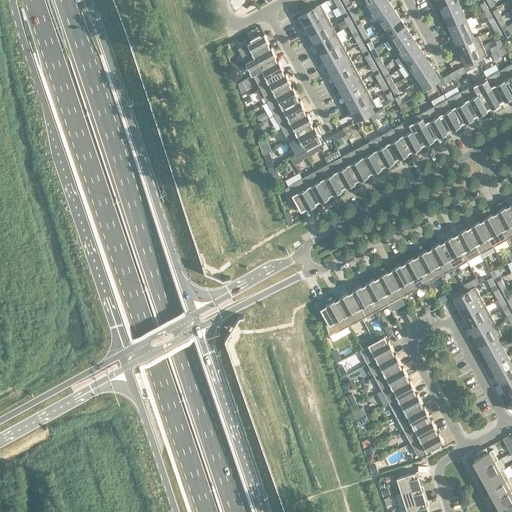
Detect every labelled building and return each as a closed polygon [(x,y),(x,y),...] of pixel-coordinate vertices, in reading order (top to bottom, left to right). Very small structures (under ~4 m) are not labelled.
[(389,1),(387,0),(372,0),(364,5),(365,6),(369,3),(374,11),(389,1)] [(459,0),(458,0),(441,7),(445,17),(462,10),(458,1),(459,0)] [(394,10),(389,1),(374,11),(379,19),(375,22),(394,10)] [(488,9),(484,2),(484,3),(481,5),(480,4),(484,11),(488,9)] [(326,13),(320,3),(300,15),(301,16),(299,17),(304,25),(326,13)] [(346,12),(342,4),(338,7),(342,15),(341,14),(345,11),(346,12)] [(347,7),(351,14),(355,12),(351,4),(351,5),(351,6),(347,8),(347,7)] [(493,11),(492,11),(497,19),(501,16),(497,8),(497,10),(493,12),(493,11)] [(492,16),(488,9),(484,11),(488,19),(488,18),(487,17),(491,15),(492,16)] [(400,18),(394,10),(375,22),(381,31),(400,18)] [(466,19),(462,10),(445,17),(449,26),(466,19)] [(359,19),(355,12),(351,14),(355,21),(354,20),(358,18),(359,19)] [(331,23),(326,13),(304,25),(309,35),(331,23)] [(352,23),(348,16),(348,17),(344,19),(344,18),(348,26),(352,23)] [(505,24),(501,16),(497,19),(501,26),(501,25),(505,23),(505,24)] [(406,27),(400,18),(381,31),(387,40),(406,27)] [(470,28),(466,19),(449,26),(454,36),(470,28)] [(498,27),(494,20),(494,21),(490,23),(490,22),(494,29),(498,27)] [(357,25),(356,25),(360,32),(365,30),(361,22),(360,22),(361,24),(357,26),(357,25)] [(336,32),(331,23),(309,35),(314,44),(336,32)] [(357,31),(352,23),(348,26),(352,34),(352,32),(356,30),(356,31),(357,31)] [(412,35),(406,27),(387,40),(393,48),(412,35)] [(502,34),(498,27),(494,29),(498,36),(497,35),(501,33),(502,34)] [(474,37),(470,28),(454,36),(458,45),(479,36),(478,35),(474,37)] [(503,30),(507,38),(511,36),(507,28),(508,29),(504,31),(503,30)] [(369,37),(365,30),(360,32),(364,39),(365,39),(364,38),(368,36),(368,37),(369,37)] [(341,42),(336,32),(314,44),(319,54),(341,42)] [(269,43),(264,34),(260,36),(260,35),(251,39),(252,41),(238,48),(246,62),(272,47),(268,49),(266,45),(269,43)] [(363,42),(358,35),(359,36),(355,38),(354,37),(358,45),(363,42)] [(417,44),(412,35),(393,48),(398,57),(417,44)] [(483,45),(479,36),(458,45),(462,54),(483,45)] [(503,46),(499,39),(500,40),(496,42),(495,41),(499,49),(503,46)] [(366,43),(370,50),(374,48),(370,40),(370,41),(371,42),(367,44),(366,43)] [(347,51),(341,42),(319,54),(324,63),(347,51)] [(367,50),(363,42),(358,45),(363,53),(363,52),(362,51),(366,49),(367,50)] [(423,52),(417,44),(398,57),(404,65),(423,52)] [(487,55),(483,45),(462,54),(462,55),(461,56),(464,63),(465,62),(466,64),(487,55)] [(277,56),(272,47),(246,62),(253,75),(279,61),(279,60),(276,62),(273,58),(277,56)] [(378,55),(374,48),(370,50),(374,57),(374,56),(378,54),(378,55)] [(352,61),(347,51),(324,63),(330,73),(352,61)] [(428,61),(423,52),(404,65),(409,74),(428,61)] [(373,62),(369,54),(369,55),(365,57),(365,56),(364,56),(369,64),(373,62)] [(376,61),(380,68),(384,66),(380,59),(381,60),(377,62),(376,61)] [(284,69),(279,61),(253,75),(260,88),(286,74),(286,73),(283,75),(280,71),(284,69)] [(357,70),(352,61),(330,73),(335,82),(357,70)] [(434,69),(428,61),(409,74),(415,82),(434,69)] [(377,69),(373,62),(369,64),(373,72),(373,71),(377,68),(377,69)] [(511,62),(499,70),(511,93),(511,62)] [(388,73),(384,66),(380,68),(384,75),(384,74),(388,72),(388,73)] [(435,70),(434,69),(415,82),(421,91),(440,78),(439,77),(440,76),(436,70),(435,70)] [(362,80),(357,70),(335,82),(340,92),(362,80)] [(455,70),(450,72),(453,78),(458,75),(455,70)] [(511,96),(511,93),(499,70),(486,77),(500,103),(501,103),(499,100),(503,98),(505,101),(511,96)] [(383,80),(379,73),(380,74),(376,76),(375,75),(379,83),(383,80)] [(291,82),(286,74),(260,88),(267,101),(293,87),(293,86),(290,88),(288,84),(291,82)] [(386,79),(390,86),(394,84),(390,76),(390,77),(391,78),(387,80),(386,79)] [(500,103),(486,77),(473,84),(487,110),(488,110),(486,107),(490,105),(492,108),(500,103)] [(367,89),(362,80),(340,92),(345,101),(367,89)] [(388,88),(383,80),(379,83),(383,91),(384,91),(383,90),(387,87),(388,88)] [(398,91),(394,84),(390,86),(394,93),(394,92),(397,90),(398,91)] [(487,110),(473,84),(460,92),(474,118),(474,117),(473,114),(477,112),(479,115),(487,110)] [(298,95),(293,87),(267,101),(275,114),(301,100),(300,100),(297,101),(295,97),(298,95)] [(373,99),(367,89),(345,101),(350,111),(373,99)] [(394,100),(390,92),(390,93),(386,95),(386,94),(385,94),(390,102),(394,100)] [(474,118),(460,92),(447,99),(461,125),(459,121),(464,119),(465,122),(474,118)] [(399,96),(396,98),(395,98),(395,97),(395,98),(399,105),(403,103),(399,95),(399,96)] [(378,109),(373,99),(350,111),(355,119),(356,118),(357,120),(378,109)] [(461,125),(447,99),(433,106),(448,132),(446,129),(450,126),(452,130),(461,125)] [(305,109),(301,100),(275,114),(282,127),(308,113),(304,115),(302,110),(305,109)] [(448,132),(433,106),(420,113),(434,139),(435,139),(433,136),(437,133),(439,137),(448,132)] [(383,108),(370,115),(373,120),(386,113),(383,108)] [(264,111),(256,115),(260,122),(267,117),(264,111)] [(313,122),(308,113),(282,127),(289,141),(315,126),(311,128),(309,124),(313,122)] [(434,139),(420,113),(407,120),(421,146),(422,146),(420,143),(424,141),(426,144),(434,139)] [(421,146),(407,120),(394,128),(408,154),(409,153),(407,150),(411,148),(413,151),(421,146)] [(259,123),(253,126),(255,132),(262,129),(259,123)] [(320,135),(315,126),(289,141),(296,154),(299,153),(304,150),(311,146),(317,143),(321,141),(320,140),(319,141),(316,137),(320,135)] [(343,128),(337,131),(340,137),(346,133),(343,128)] [(408,154),(394,128),(381,135),(395,161),(394,157),(398,155),(400,158),(408,154)] [(395,161),(381,135),(368,142),(382,168),(380,165),(385,162),(386,166),(395,161)] [(382,168),(368,142),(354,149),(369,175),(367,172),(371,169),(373,173),(382,168)] [(317,143),(311,146),(314,152),(320,149),(319,147),(317,143)] [(369,175),(354,149),(341,156),(356,182),(354,179),(358,177),(360,180),(369,175)] [(304,150),(299,153),(302,159),(307,156),(304,150)] [(356,182),(341,156),(328,164),(342,190),(343,189),(341,186),(345,184),(347,187),(356,182)] [(272,159),(266,161),(269,169),(274,166),(272,159)] [(342,190),(328,164),(315,171),(329,197),(330,197),(328,193),(332,191),(334,194),(342,190)] [(329,197),(315,171),(302,178),(316,204),(315,200),(319,198),(321,202),(329,197)] [(316,204),(302,178),(288,185),(289,186),(286,188),(286,187),(285,188),(289,199),(289,198),(294,195),(302,210),(302,209),(302,208),(306,205),(307,209),(316,204)] [(511,236),(511,218),(505,206),(497,211),(498,214),(494,216),(492,213),(506,239),(511,236)] [(506,239),(492,213),(483,218),(485,221),(481,223),(479,220),(493,247),(506,239)] [(493,247),(479,220),(470,225),(472,228),(468,231),(466,227),(466,228),(480,254),(493,247)] [(480,254),(466,228),(457,232),(459,236),(455,238),(453,235),(467,261),(480,254)] [(467,261),(453,235),(444,240),(446,243),(442,245),(440,242),(439,242),(454,268),(467,261)] [(454,268),(439,242),(431,247),(433,250),(428,252),(427,249),(426,249),(440,275),(454,268)] [(440,275),(426,249),(418,254),(419,257),(415,259),(414,256),(413,256),(427,282),(440,275)] [(427,282),(413,256),(404,261),(406,264),(402,267),(400,263),(400,264),(414,290),(427,282)] [(414,290),(400,264),(391,268),(393,272),(389,274),(387,271),(401,297),(414,290)] [(490,271),(492,275),(494,279),(493,278),(497,276),(498,277),(494,269),(490,271)] [(401,297),(387,271),(378,275),(380,279),(376,281),(374,278),(388,304),(401,297)] [(495,285),(491,277),(487,280),(491,287),(491,286),(495,284),(495,285)] [(388,304),(374,278),(365,283),(367,286),(363,288),(361,285),(360,285),(375,311),(388,304)] [(497,281),(501,289),(505,286),(501,279),(501,280),(498,282),(497,281)] [(375,311),(360,285),(352,290),(354,293),(350,295),(348,292),(347,292),(362,318),(375,311)] [(454,300),(458,308),(480,296),(475,286),(454,297),(455,299),(454,300)] [(509,294),(505,286),(501,289),(505,296),(504,295),(508,293),(509,294)] [(502,297),(497,289),(498,290),(494,292),(493,291),(497,299),(502,297)] [(362,318),(347,292),(339,297),(340,300),(336,303),(335,299),(334,300),(348,326),(362,318)] [(486,305),(480,296),(458,308),(463,318),(486,305)] [(506,304),(502,297),(497,299),(502,307),(501,306),(505,304),(506,305),(506,304)] [(348,326),(334,300),(325,304),(327,308),(323,310),(322,308),(321,309),(329,323),(326,325),(326,324),(325,324),(329,335),(330,335),(334,332),(335,333),(348,326)] [(491,315),(486,305),(463,318),(469,327),(491,315)] [(511,315),(508,308),(508,309),(504,311),(504,310),(503,310),(508,318),(511,315)] [(496,324),(491,315),(469,327),(474,337),(496,324)] [(501,334),(496,324),(474,337),(479,346),(501,334)] [(501,335),(501,334),(479,346),(484,356),(502,346),(497,337),(501,335)] [(385,337),(384,336),(360,350),(367,363),(393,349),(389,340),(385,342),(383,338),(385,337)] [(507,355),(502,346),(484,356),(490,365),(507,355)] [(394,349),(393,349),(367,363),(374,376),(401,362),(396,353),(393,355),(390,351),(394,349)] [(511,363),(507,355),(490,365),(495,375),(511,365),(511,363)] [(401,363),(401,362),(374,376),(382,389),(408,375),(403,367),(400,368),(397,364),(401,363)] [(511,377),(511,365),(495,375),(500,384),(511,377)] [(342,366),(337,369),(341,376),(346,373),(342,366)] [(408,376),(408,375),(382,389),(389,403),(415,388),(410,380),(407,382),(405,377),(408,376)] [(511,389),(511,377),(500,384),(505,394),(511,389)] [(415,389),(415,388),(389,403),(396,416),(422,402),(417,393),(414,395),(412,391),(415,389)] [(352,393),(347,396),(351,405),(357,402),(352,393)] [(422,402),(396,416),(403,429),(429,415),(425,406),(421,408),(419,404),(422,402)] [(362,408),(352,413),(356,420),(366,415),(362,408)] [(430,415),(429,415),(403,429),(410,442),(437,428),(432,419),(429,421),(426,417),(430,415)] [(437,428),(410,442),(418,456),(431,449),(432,451),(442,445),(441,443),(444,441),(439,432),(436,434),(433,430),(437,428)] [(368,439),(362,443),(365,448),(370,445),(368,439)] [(488,452),(486,447),(477,452),(479,457),(474,459),(480,469),(498,459),(493,449),(488,452)] [(498,459),(480,469),(485,479),(503,468),(500,470),(495,461),(498,459)] [(508,478),(503,468),(485,479),(490,488),(508,478)] [(397,477),(402,492),(423,485),(420,485),(418,478),(420,477),(418,470),(397,477)] [(511,488),(511,484),(508,478),(490,488),(495,498),(511,488)] [(425,491),(423,485),(402,492),(406,506),(427,499),(425,500),(422,492),(425,491)] [(511,500),(511,488),(495,498),(500,507),(511,500)] [(429,505),(427,499),(406,506),(407,511),(428,511),(427,506),(429,505)] [(511,511),(511,500),(500,507),(502,511),(511,511)]
